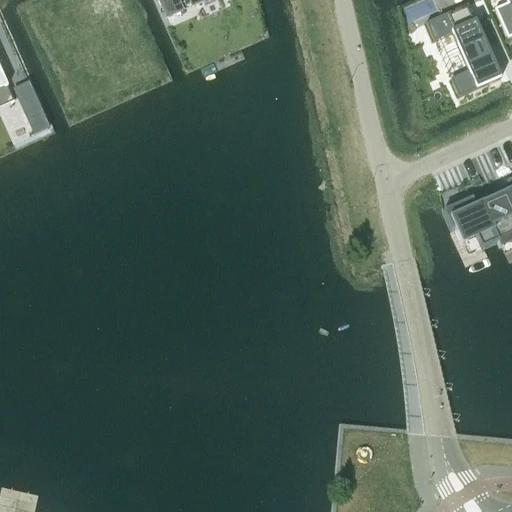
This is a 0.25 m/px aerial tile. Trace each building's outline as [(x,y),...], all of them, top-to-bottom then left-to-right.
[(156,0),(166,20),(182,13),(176,0),(177,0),(187,0),(191,8),(209,0),(156,0)] [(506,6),(493,12),(506,42),(511,39),(511,0),(505,4),(506,6)] [(467,7),(424,26),(433,44),(451,36),(467,74),(449,82),(458,100),(500,81),(467,7)] [(0,107),(9,104),(10,105),(13,104),(0,74),(0,107)] [(504,196),(479,207),(480,210),(490,231),(496,245),(498,250),(511,243),(511,214),(505,199),(504,196)] [(471,201),(442,214),(450,233),(453,232),(459,246),(462,245),(461,244),(474,238),(480,251),(481,252),(483,251),(496,245),(490,231),(480,210),(479,207),(475,209),(471,201)]
